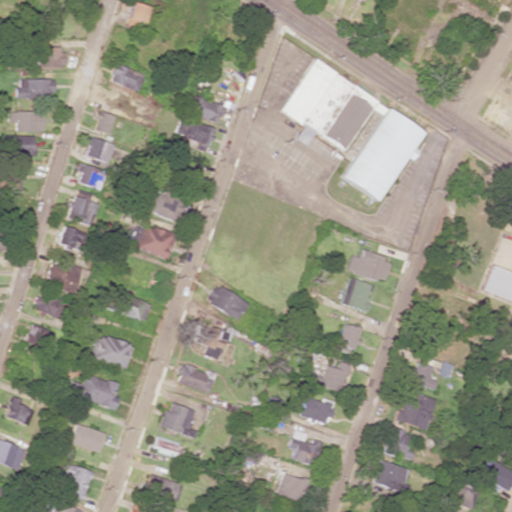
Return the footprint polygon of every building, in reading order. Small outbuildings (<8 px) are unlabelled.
[(124,18),(140,23),(145,7),(128,2),(124,18)] [(340,150),(365,108),(361,105),(367,96),(308,60),(276,111),(300,126),(293,137),(303,144),(310,132),(340,150)] [(131,92),(139,75),(111,63),(104,81),(131,92)] [(12,97),(43,98),(44,79),(13,78),(12,97)] [(220,107),(181,92),(174,109),(213,124),(220,107)] [(418,132),(380,108),(336,178),(373,201),(401,155),(408,160),(414,150),(409,147),(418,132)] [(88,119),(92,120),(89,130),(103,135),(110,116),(91,109),(88,119)] [(38,111),(2,111),(2,122),(11,122),(11,132),(38,131),(38,111)] [(171,135),(186,137),(184,147),(203,150),(207,124),(174,119),(171,135)] [(30,136),(0,135),(0,154),(30,155),(30,136)] [(80,144),(84,145),(81,156),(102,163),(109,144),(82,135),(80,144)] [(195,166),(172,156),(165,172),(189,182),(195,166)] [(100,171),(74,162),(71,171),(76,173),(73,182),(93,190),(100,171)] [(173,223),(181,202),(147,188),(139,209),(173,223)] [(81,224),(83,210),(90,212),(92,202),(66,196),(61,219),(81,224)] [(131,248),(162,258),(170,234),(139,224),(131,248)] [(52,245),(73,250),(78,231),(57,226),(52,245)] [(350,274),(379,283),(387,259),(358,250),(350,274)] [(70,292),(77,267),(65,264),(64,268),(45,263),(39,283),(70,292)] [(511,303),(511,274),(486,265),(477,291),(511,303)] [(368,283),(344,278),(338,305),(361,310),(368,283)] [(244,303),(210,283),(200,301),(233,321),(244,303)] [(27,310),(57,319),(63,302),(32,292),(27,310)] [(108,293),(104,312),(139,320),(144,301),(108,293)] [(329,349),(346,355),(356,329),(339,322),(329,349)] [(18,342),(43,350),(49,332),(24,324),(18,342)] [(199,356),(214,358),(217,340),(224,340),(225,330),(189,325),(186,342),(201,344),(199,356)] [(127,346),(91,334),(83,357),(119,369),(127,346)] [(321,364),(317,376),(308,373),(305,383),(336,393),(345,365),(332,361),(330,367),(321,364)] [(428,367),(411,361),(405,382),(429,390),(432,381),(424,378),(428,367)] [(203,392),(208,372),(201,370),(201,371),(175,364),(170,384),(203,392)] [(75,384),(66,381),(62,392),(107,410),(113,396),(109,394),(112,387),(80,373),(75,384)] [(422,428),(429,398),(403,392),(398,411),(392,410),(389,421),(422,428)] [(0,416),(0,417),(23,424),(27,408),(14,404),(16,399),(6,396),(0,416)] [(294,415),(321,424),(329,402),(318,398),(316,402),(301,397),(294,415)] [(182,428),(188,410),(165,403),(163,411),(158,410),(153,428),(189,438),(191,431),(182,428)] [(99,433),(70,423),(63,442),(92,453),(99,433)] [(405,460),(409,449),(403,447),(407,434),(385,427),(377,451),(405,460)] [(287,458),(309,466),(317,444),(300,438),(302,433),(290,429),(283,448),(290,450),(287,458)] [(171,456),(174,442),(150,436),(147,450),(171,456)] [(20,448),(0,441),(0,465),(13,469),(20,448)] [(257,453),(242,448),(238,459),(253,464),(257,453)] [(404,469),(376,459),(368,482),(401,495),(405,485),(399,483),(404,469)] [(499,493),(511,477),(488,460),(476,476),(499,493)] [(77,501),(86,471),(57,462),(53,473),(60,476),(55,494),(77,501)] [(303,482),(278,473),(271,496),(296,504),(303,482)] [(171,502),(177,484),(145,474),(140,492),(171,502)] [(456,511),(459,506),(439,498),(433,511),(456,511)]
